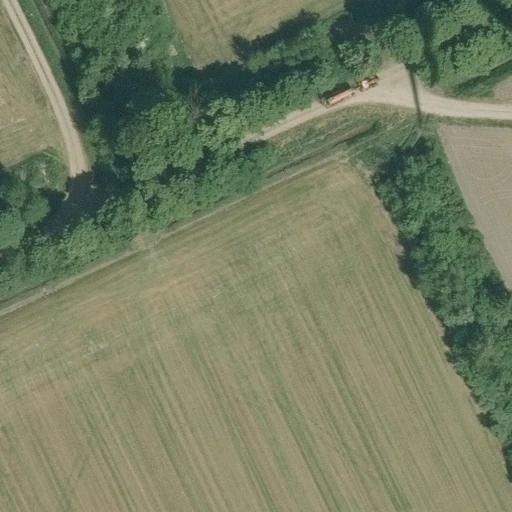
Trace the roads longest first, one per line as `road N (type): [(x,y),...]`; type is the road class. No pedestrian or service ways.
road 1 (unclassified): [(104,214),(511,18)]
road 2 (unclassified): [(104,214),(1,0)]
road 3 (track): [(511,115),(402,104),(375,84)]
